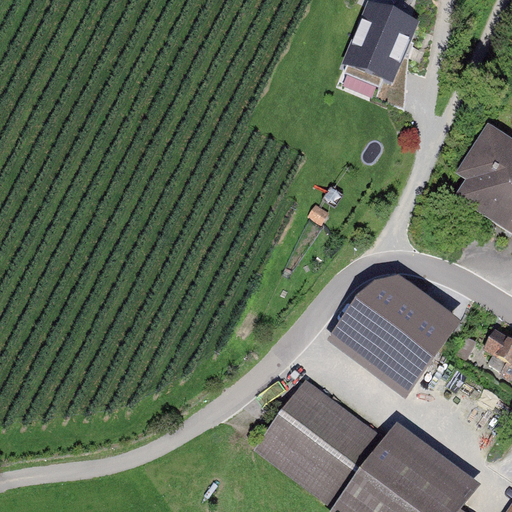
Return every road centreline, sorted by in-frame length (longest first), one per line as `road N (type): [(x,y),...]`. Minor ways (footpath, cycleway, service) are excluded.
road 1 (residential): [(0,482),(131,459),(204,423),(280,359),(353,277),(387,261),(433,268),(511,312)]
road 2 (track): [(387,261),(424,161),(505,0)]
road 3 (unknown): [(280,359),(352,378),(484,468),(511,465)]
road 4 (track): [(424,161),(448,0)]
